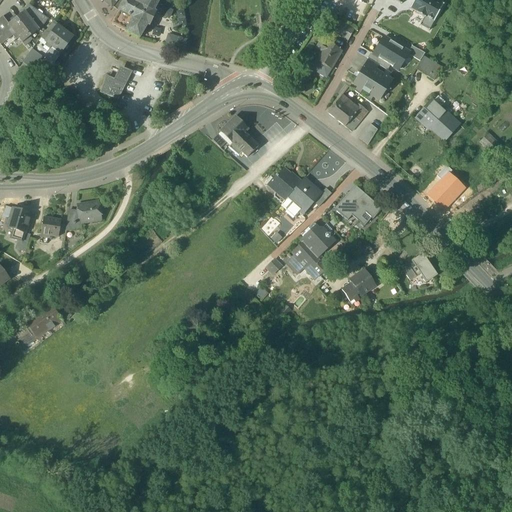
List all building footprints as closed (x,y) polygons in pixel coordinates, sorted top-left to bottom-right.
[(112,7),(117,11),(123,0),(122,0),(101,0),(111,8),(112,7)] [(156,14),(154,13),(127,0),(123,0),(117,11),(119,12),(112,24),(125,32),(139,39),(147,25),(149,27),(156,14)] [(127,0),(154,13),(155,11),(153,11),(159,0),(127,0)] [(443,5),(434,0),(413,0),(414,0),(409,9),(416,13),(415,14),(423,18),(419,26),(429,32),(443,5)] [(29,6),(24,12),(38,31),(46,20),(29,6)] [(160,17),(170,18),(171,8),(161,7),(160,17)] [(22,43),(38,31),(24,12),(8,24),(8,25),(18,38),(22,43)] [(0,18),(0,31),(8,25),(8,24),(2,16),(0,18)] [(332,33),(347,42),(354,30),(339,21),(332,33)] [(46,31),(50,34),(56,27),(57,26),(52,22),(46,31)] [(18,38),(8,25),(0,31),(0,45),(12,36),(15,40),(18,38)] [(44,46),(50,51),(58,57),(72,38),(56,27),(50,34),(46,31),(40,38),(46,43),(44,46)] [(42,45),(44,46),(46,43),(40,38),(31,50),(36,53),(42,45)] [(396,46),(383,38),(373,55),(372,56),(385,63),(396,46)] [(311,70),(325,78),(330,70),(331,71),(341,52),(326,43),(325,45),(324,44),(323,44),(320,42),(316,49),(319,51),(321,52),(315,62),(316,62),(311,70)] [(408,53),(396,46),(385,63),(390,66),(398,71),(408,55),(408,53)] [(412,47),(408,53),(408,55),(420,62),(423,57),(424,54),(412,47)] [(22,63),(32,71),(42,58),(36,53),(31,50),(22,63)] [(53,63),(58,57),(50,51),(45,57),(53,63)] [(382,69),(385,63),(372,56),(373,55),(370,53),(367,59),(368,60),(378,66),(382,69)] [(415,70),(434,81),(442,68),(423,57),(420,62),(415,70)] [(365,65),(375,72),(378,66),(368,60),(365,65)] [(116,64),(110,79),(124,85),(130,70),(116,64)] [(373,98),(378,101),(384,92),(385,92),(392,82),(387,79),(390,74),(386,72),(385,71),(382,76),(375,72),(365,65),(362,69),(360,68),(357,74),(359,76),(354,84),(357,86),(362,89),(362,90),(369,94),(368,95),(373,98)] [(117,100),(124,85),(110,79),(106,77),(100,92),(117,100)] [(354,92),(359,95),(362,90),(362,89),(357,86),(354,92)] [(333,118),(344,127),(359,110),(355,107),(342,96),(327,114),(333,118)] [(427,123),(446,140),(459,125),(440,108),(444,103),(437,97),(433,102),(431,101),(415,118),(424,126),(427,123)] [(357,104),(355,107),(359,110),(344,127),(350,132),(367,112),(357,104)] [(221,133),(232,144),(243,133),(246,130),(235,119),(221,133)] [(427,123),(424,126),(429,130),(430,128),(445,141),(446,140),(427,123)] [(359,139),(368,145),(377,130),(370,125),(359,139)] [(258,147),(243,133),(232,144),(242,154),(246,158),(258,147)] [(212,141),(221,149),(227,142),(219,134),(212,141)] [(479,143),(497,160),(505,151),(488,134),(479,143)] [(238,157),(242,154),(232,144),(228,148),(238,157)] [(442,182),(447,176),(451,171),(446,167),(436,177),(442,182)] [(278,190),(287,199),(301,183),(294,177),(293,178),(283,170),(278,176),(276,175),(267,186),(275,193),(278,190)] [(462,190),(447,176),(442,182),(429,195),(445,209),(462,190)] [(287,199),(297,208),(295,210),(299,214),(302,216),(313,203),(321,195),(321,194),(315,189),(314,189),(303,180),(301,183),(287,199)] [(354,186),(349,192),(354,197),(358,200),(364,194),(354,186)] [(274,198),(282,205),(287,199),(278,190),(275,193),(274,198)] [(313,203),(318,208),(331,195),(325,190),(321,194),(321,195),(313,203)] [(347,195),(334,210),(343,219),(348,214),(351,216),(355,212),(361,217),(362,217),(365,214),(372,220),(382,210),(364,194),(358,200),(354,197),(352,199),(347,195)] [(295,219),(299,214),(295,210),(297,208),(287,199),(282,205),(280,206),(295,219)] [(78,212),(80,223),(100,220),(97,203),(78,207),(78,211),(78,212)] [(2,216),(10,218),(12,209),(6,207),(2,216)] [(17,241),(22,243),(24,234),(30,214),(12,209),(10,218),(7,228),(15,231),(12,240),(17,241)] [(68,210),(66,226),(73,224),(74,213),(78,212),(78,211),(68,210)] [(255,215),(258,223),(265,220),(262,212),(255,215)] [(361,217),(355,212),(351,216),(357,221),(361,217)] [(361,217),(357,221),(364,227),(367,223),(361,217)] [(40,237),(49,238),(50,235),(58,237),(60,220),(43,218),(40,237)] [(80,223),(73,224),(66,226),(65,232),(81,230),(80,223)] [(304,269),(314,280),(328,267),(318,257),(333,242),(330,239),(329,238),(329,235),(326,235),(321,229),(319,229),(318,230),(314,225),(312,225),(305,232),(305,234),(302,237),(303,239),(300,242),(302,245),(289,257),(288,255),(287,257),(288,258),(284,262),(289,267),(295,261),(300,265),(304,269)] [(326,225),(321,229),(326,235),(329,235),(329,238),(330,239),(335,235),(326,225)] [(140,237),(141,238),(144,241),(153,233),(149,229),(140,237)] [(148,246),(152,250),(161,242),(153,233),(144,241),(148,246)] [(30,235),(24,234),(22,243),(17,241),(14,249),(25,253),(30,235)] [(270,239),(276,245),(282,239),(276,234),(270,239)] [(148,246),(144,241),(141,238),(125,255),(131,261),(148,246)] [(437,276),(422,255),(414,260),(411,262),(412,264),(419,275),(425,284),(437,276)] [(414,260),(414,259),(400,268),(402,270),(408,266),(412,264),(411,262),(414,260)] [(266,269),(271,274),(280,266),(275,260),(266,269)] [(295,261),(289,267),(297,275),(304,269),(300,265),(295,261)] [(419,275),(412,264),(408,266),(415,278),(419,275)] [(415,278),(408,266),(402,270),(410,282),(415,278)] [(0,285),(9,280),(0,267),(0,285)] [(321,275),(326,280),(331,275),(326,270),(321,275)] [(349,282),(351,284),(352,286),(359,296),(359,297),(375,286),(374,286),(376,284),(376,283),(376,282),(375,280),(373,279),(371,279),(370,280),(365,271),(349,282)] [(359,296),(352,286),(350,287),(349,285),(344,289),(351,301),(352,300),(352,301),(357,298),(359,296)] [(254,293),(263,300),(268,294),(259,287),(254,293)] [(359,301),(357,298),(352,301),(352,300),(351,301),(344,289),(341,291),(351,306),(359,301)] [(29,327),(37,338),(61,322),(49,305),(34,316),(33,315),(28,319),(29,320),(26,322),(29,327)] [(282,318),(283,319),(290,312),(285,306),(277,314),(278,315),(277,316),(281,319),(282,318)] [(37,339),(41,344),(64,326),(61,322),(37,338),(37,339)] [(18,346),(17,347),(20,351),(37,339),(37,338),(29,327),(25,329),(29,333),(16,342),(18,344),(18,345),(18,346)]
